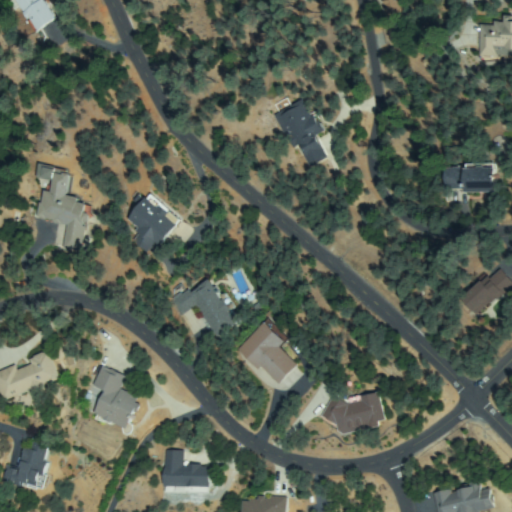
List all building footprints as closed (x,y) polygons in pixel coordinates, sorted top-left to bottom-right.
[(16,0),(44,0),(58,18),(39,32),(16,0)] [(399,0),(401,13),(388,14),(386,0),(399,0)] [(507,21),(511,21),(511,55),(481,52),(484,24),(507,26),(507,21)] [(301,101),(323,132),(315,138),(327,156),(314,165),(301,146),(299,148),(277,118),(301,101)] [(64,245),(70,226),(41,217),(53,181),(38,176),(41,165),(72,175),(65,198),(92,207),(78,250),(64,245)] [(497,189),(448,191),(446,168),(496,166),(497,189)] [(136,238),(143,232),(130,217),(141,207),(134,200),(139,196),(145,202),(152,195),(180,225),(150,252),(136,238)] [(464,296),(501,270),(511,285),(511,287),(475,313),(464,296)] [(183,314),(176,304),(212,279),(240,321),(219,335),(198,304),(183,314)] [(266,321),(287,340),(278,351),(296,366),(281,383),(241,349),(266,321)] [(50,352),(59,380),(5,398),(0,384),(0,375),(36,363),(34,357),(50,352)] [(96,387),(101,368),(126,375),(123,390),(141,394),(131,433),(123,431),(125,423),(99,416),(106,389),(96,387)] [(378,395),(386,422),(343,434),(339,421),(330,424),(325,405),(339,400),(341,406),(378,395)] [(25,446),(47,448),(44,485),(4,482),(5,467),(23,469),(25,446)] [(183,466),(212,467),(211,492),(168,492),(168,452),(184,452),(183,466)] [(496,506),(487,511),(437,511),(443,508),(435,497),(449,487),(455,496),(479,480),(496,506)] [(243,511),(246,499),(261,503),(263,495),(288,501),(285,511),(243,511)]
